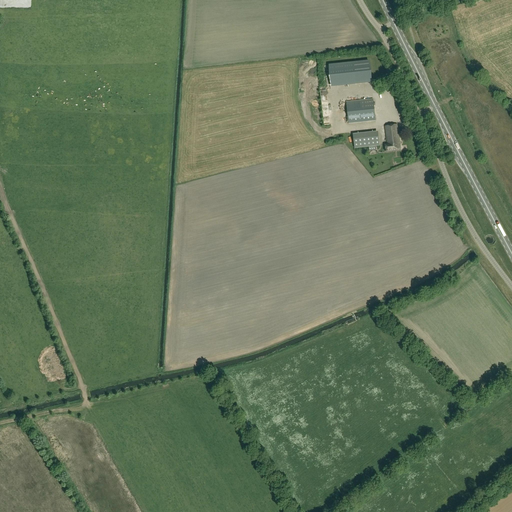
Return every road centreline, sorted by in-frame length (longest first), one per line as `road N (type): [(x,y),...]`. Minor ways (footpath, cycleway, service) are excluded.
road 1 (unclassified): [(511,286),(460,209),(423,113)]
road 2 (primary): [(511,254),(435,107)]
